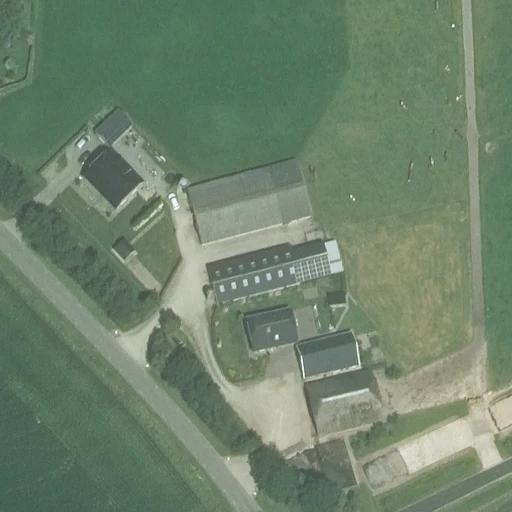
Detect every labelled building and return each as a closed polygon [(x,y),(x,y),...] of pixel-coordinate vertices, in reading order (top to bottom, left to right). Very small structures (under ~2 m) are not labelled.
[(9,61),(5,65),(10,70),(14,66),(9,61)] [(108,153),(133,129),(118,113),(94,137),(108,153)] [(136,193),(106,161),(84,182),(115,213),(136,193)] [(186,192),(202,249),(311,220),(296,163),(186,192)] [(165,256),(157,234),(137,242),(146,264),(165,256)] [(205,269),(217,309),(333,279),(324,245),(293,253),(291,247),(205,269)] [(327,296),(328,309),(344,307),(343,295),(327,296)] [(246,324),(252,354),(295,345),(289,315),(246,324)] [(357,367),(350,336),(295,349),(303,380),(357,367)] [(259,366),(230,371),(232,382),(261,378),(259,366)] [(383,423),(370,372),(305,388),(317,439),(383,423)] [(288,493),(348,475),(336,435),(276,452),(288,493)] [(415,464),(404,437),(351,460),(363,486),(415,464)]
